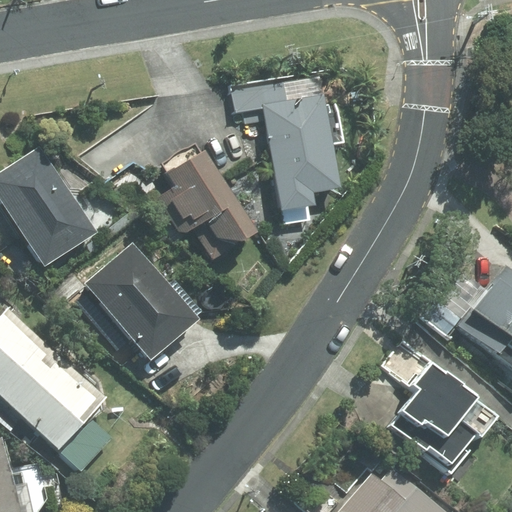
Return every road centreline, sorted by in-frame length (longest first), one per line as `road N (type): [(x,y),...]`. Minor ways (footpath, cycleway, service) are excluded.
road 1 (residential): [(167,511),(305,335),(403,184),(428,89),(424,0)]
road 2 (residential): [(0,35),(199,0)]
